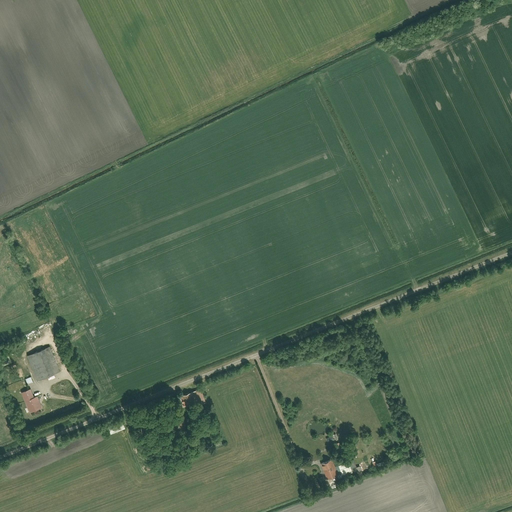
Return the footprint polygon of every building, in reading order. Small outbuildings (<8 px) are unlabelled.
[(24,356),(36,382),(36,384),(61,373),(50,347),(47,348),(46,346),(41,335),(30,340),(35,351),(24,356)] [(24,352),(24,350),(24,349),(24,348),(23,347),(22,346),(21,346),(20,346),(18,346),(17,347),(16,348),(16,350),(16,352),(17,353),(19,354),(20,354),(21,354),(22,354),(23,353),(24,352)] [(181,394),(186,408),(206,401),(201,387),(181,394)] [(32,397),(30,390),(22,392),(29,413),(43,409),(38,395),(32,397)] [(191,426),(186,413),(175,418),(181,431),(191,426)] [(110,428),(112,434),(126,428),(124,422),(110,428)] [(321,460),(327,474),(337,470),(339,474),(353,468),(350,460),(337,465),(333,455),(321,460)]
